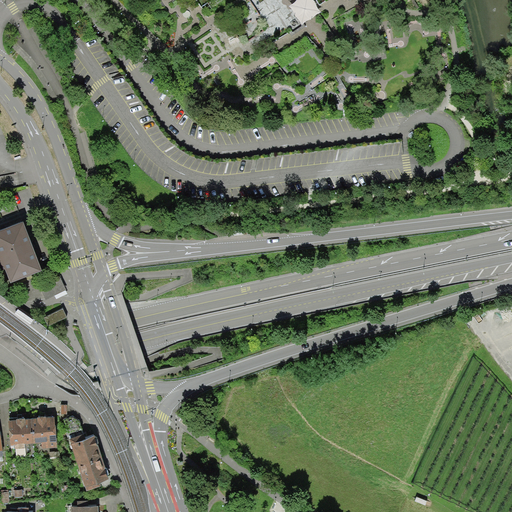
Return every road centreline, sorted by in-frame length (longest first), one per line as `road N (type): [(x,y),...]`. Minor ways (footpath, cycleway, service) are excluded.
road 1 (secondary): [(0,381),(138,341),(511,262)]
road 2 (secondary): [(511,238),(130,318),(0,355)]
road 3 (secondary): [(193,383),(511,284)]
road 4 (secondary): [(511,215),(200,248)]
road 5 (secondary): [(0,82),(32,134),(91,305)]
road 6 (secondary): [(77,200),(39,104),(0,59)]
road 7 (secondary): [(200,248),(114,239),(77,200)]
road 8 (secondary): [(108,355),(158,485)]
